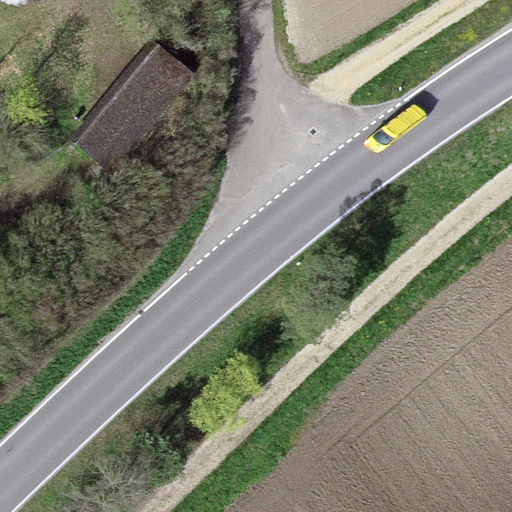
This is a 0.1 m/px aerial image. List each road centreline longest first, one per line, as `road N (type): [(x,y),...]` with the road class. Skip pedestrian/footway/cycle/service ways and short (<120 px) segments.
road 1 (secondary): [(0,502),(345,173),(511,66)]
road 2 (track): [(164,511),(511,145)]
road 3 (track): [(265,0),(297,110),(345,173)]
road 4 (track): [(297,110),(452,0)]
